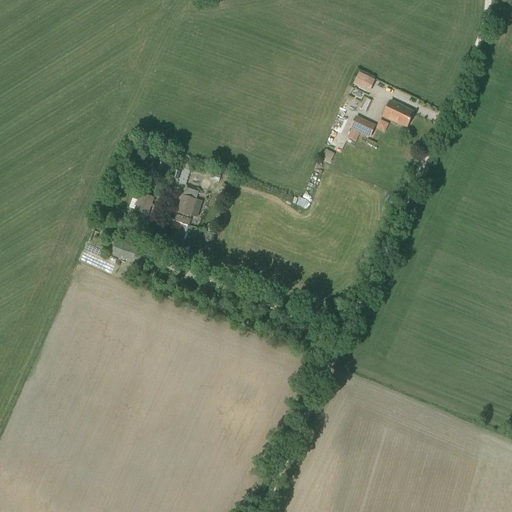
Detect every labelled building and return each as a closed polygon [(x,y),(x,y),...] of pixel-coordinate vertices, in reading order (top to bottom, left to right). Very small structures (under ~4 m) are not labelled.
[(374,92),(379,79),(362,73),(357,85),(374,92)] [(406,128),(413,113),(390,102),(382,116),(406,128)] [(370,137),(374,127),(355,117),(350,127),(370,137)] [(390,133),(393,124),(384,120),(380,130),(390,133)] [(359,134),(351,130),(347,138),(355,142),(359,134)] [(167,177),(170,167),(164,165),(161,175),(167,177)] [(190,217),(195,200),(198,192),(186,188),(178,213),(190,217)] [(148,215),(153,198),(141,194),(135,211),(148,215)] [(136,232),(142,216),(131,212),(126,229),(136,232)] [(191,219),(175,214),(173,220),(189,226),(191,219)] [(179,251),(185,234),(172,229),(166,247),(179,251)] [(130,250),(113,245),(114,242),(107,240),(103,250),(107,252),(108,249),(111,250),(109,254),(136,263),(141,252),(130,248),(130,250)]
